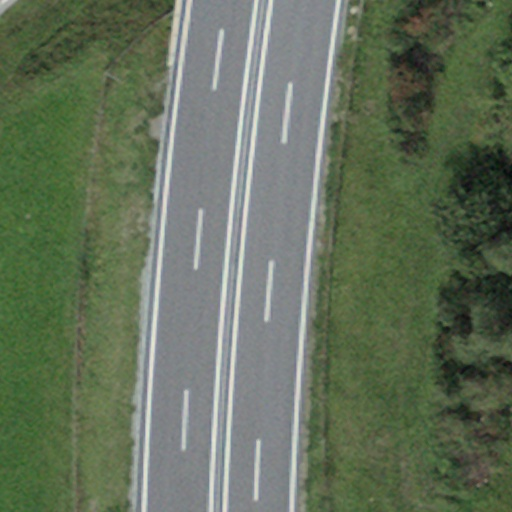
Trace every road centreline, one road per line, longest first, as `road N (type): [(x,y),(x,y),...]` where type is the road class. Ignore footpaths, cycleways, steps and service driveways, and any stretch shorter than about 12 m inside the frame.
road 1 (trunk): [(255,511),(280,163),(301,0)]
road 2 (trunk): [(220,0),(174,511)]
